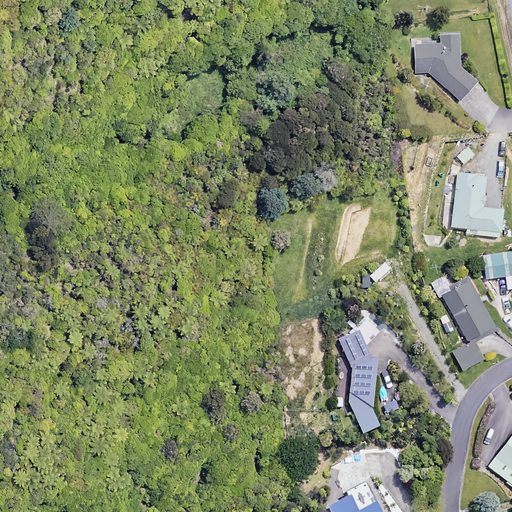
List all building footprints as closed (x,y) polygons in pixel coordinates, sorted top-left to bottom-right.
[(459,68),(458,36),(440,37),(440,45),(413,45),(413,73),(428,73),(461,101),(477,83),(459,68)] [(473,155),(465,147),(454,157),(461,165),(473,155)] [(485,175),(456,173),(455,180),(448,180),(448,188),(453,188),(450,229),(500,232),(502,209),(483,208),(485,175)] [(439,225),(426,224),(425,243),(437,244),(439,225)] [(511,285),(511,250),(483,254),(485,278),(504,276),(505,286),(511,285)] [(493,327),(465,277),(451,285),(445,273),(429,282),(438,298),(441,296),(467,342),(493,327)] [(378,332),(362,317),(355,324),(371,340),(378,332)] [(340,398),(339,407),(350,408),(361,435),(378,428),(371,411),(378,359),(370,358),(359,331),(338,339),(346,358),(342,382),(336,381),(334,398),(340,398)] [(482,359),(473,341),(449,354),(459,371),(482,359)] [(511,435),(487,467),(511,487),(511,435)] [(379,511),(365,484),(347,493),(349,497),(328,507),(330,511),(379,511)]
